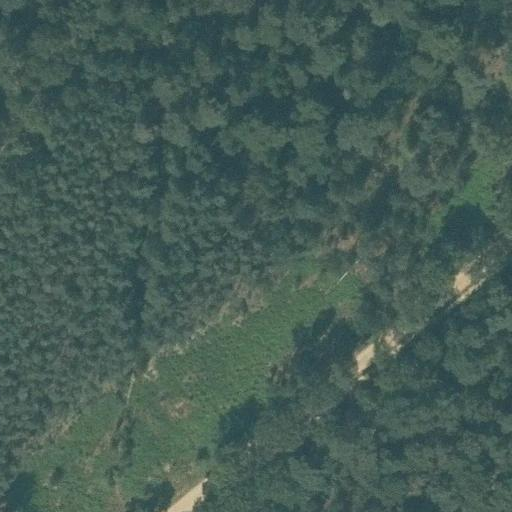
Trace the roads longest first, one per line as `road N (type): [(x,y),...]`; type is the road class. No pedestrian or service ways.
road 1 (track): [(181,511),(511,244)]
road 2 (track): [(0,115),(77,0)]
